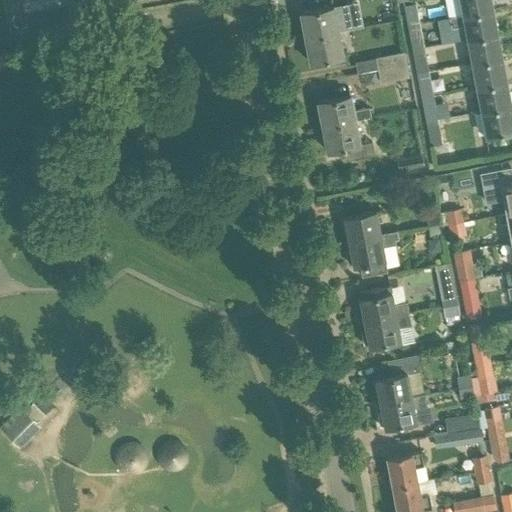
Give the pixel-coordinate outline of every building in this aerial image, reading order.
[(21,0),(23,8),(68,0),(21,0)] [(490,0),(460,0),(463,15),(492,10),(490,0)] [(298,11),(303,36),(335,30),(351,27),(347,4),(330,7),(330,5),(298,11)] [(404,6),(407,25),(419,23),(416,4),(404,6)] [(496,34),(492,10),(463,15),(451,17),(453,28),(465,26),(467,39),(496,34)] [(407,25),(412,49),(424,47),(419,23),(407,25)] [(335,30),(303,36),(307,60),(339,54),(335,30)] [(467,39),(472,63),(501,58),(496,34),(467,39)] [(428,71),(424,47),(412,49),(416,73),(428,71)] [(378,67),(406,62),(404,51),(376,57),(378,67)] [(472,63),(476,87),(505,81),(501,58),(472,63)] [(406,62),(378,67),(380,82),(409,76),(406,62)] [(416,73),(421,97),(433,95),(428,71),(416,73)] [(505,81),(476,87),(480,110),(509,105),(505,81)] [(320,125),(352,119),(372,115),(370,106),(350,109),(348,95),(316,101),(320,125)] [(433,95),(421,97),(425,120),(437,118),(433,95)] [(511,119),(509,105),(480,110),(485,135),(511,129),(511,119)] [(437,118),(425,120),(430,147),(442,144),(437,118)] [(352,119),(320,125),(325,150),(343,146),(345,160),(374,154),(372,142),(357,144),(352,119)] [(396,158),(398,170),(423,165),(421,153),(396,158)] [(447,184),(446,175),(435,177),(436,187),(447,184)] [(505,212),(511,210),(511,181),(499,184),(499,185),(483,188),(486,203),(502,200),(505,212)] [(414,193),(424,199),(431,188),(422,182),(414,193)] [(426,210),(429,224),(440,222),(441,222),(438,208),(426,210)] [(445,210),(447,223),(461,221),(459,208),(445,210)] [(345,232),(346,240),(378,234),(374,209),(341,216),(342,218),(339,220),(342,232),(345,232)] [(461,221),(447,223),(450,236),(464,234),(461,221)] [(440,222),(429,224),(431,234),(443,232),(441,225),(441,222),(440,222)] [(397,231),(378,234),(346,240),(348,250),(346,253),(348,263),(351,264),(357,263),(360,277),(386,272),(381,247),(396,245),(395,239),(398,239),(397,231)] [(455,266),(458,279),(472,276),(470,264),(455,266)] [(472,276),(458,279),(460,292),(472,290),(475,289),(472,276)] [(360,312),(361,321),(409,312),(407,301),(392,304),(389,286),(358,292),(359,297),(357,298),(357,300),(355,302),(357,312),(360,312)] [(442,296),(444,305),(455,303),(454,294),(442,296)] [(502,302),(485,306),(487,318),(505,314),(502,302)] [(455,303),(444,305),(446,316),(457,314),(455,303)] [(409,312),(361,321),(363,331),(361,333),(363,343),(366,345),(399,339),(400,343),(414,341),(409,312)] [(447,324),(459,322),(457,314),(446,316),(447,324)] [(486,349),(481,324),(468,326),(473,352),(486,349)] [(472,352),(474,365),(489,362),(486,349),(473,352),(472,352)] [(378,403),(410,396),(406,374),(420,371),(417,354),(387,360),(389,376),(373,379),(373,380),(370,382),(373,394),(376,394),(378,403)] [(489,362),(474,365),(477,378),(491,375),(489,362)] [(458,378),(459,387),(471,385),(469,376),(458,378)] [(471,385),(459,387),(462,397),(473,395),(471,385)] [(475,401),(495,397),(494,390),(473,394),(475,401)] [(410,396),(378,403),(380,413),(377,415),(379,425),(382,426),(382,427),(415,421),(412,408),(426,405),(423,394),(410,396)] [(53,404),(45,395),(44,395),(36,403),(33,401),(24,409),(36,421),(53,404)] [(483,407),(485,421),(499,418),(497,405),(483,407)] [(0,426),(0,428),(20,447),(41,425),(24,409),(21,406),(0,426)] [(447,419),(450,431),(479,426),(477,413),(447,419)] [(499,418),(485,421),(488,434),(502,431),(499,418)] [(461,431),(463,444),(483,441),(481,428),(461,431)] [(183,467),(184,462),(183,458),(180,454),(176,451),(171,450),(166,452),(163,454),(160,459),(160,463),(161,467),(164,472),(168,474),(173,474),(176,474),(181,471),(183,467)] [(385,456),(391,485),(416,480),(413,466),(422,464),(420,450),(410,452),(410,451),(385,456)] [(142,469),(143,465),(142,460),(139,456),(135,454),(131,454),(127,455),(124,458),(122,462),(121,465),(122,469),(125,473),(129,475),(133,476),(137,475),(140,472),(142,469)] [(471,456),(474,468),(480,467),(481,469),(488,468),(485,454),(471,456)] [(480,467),(474,468),(476,483),(490,480),(488,468),(481,469),(480,467)] [(416,480),(391,485),(395,511),(406,511),(421,509),(430,507),(428,493),(419,495),(416,480)] [(511,491),(500,493),(502,506),(511,504),(511,491)] [(475,511),(493,509),(495,509),(492,493),(456,500),(458,511),(475,511)]
